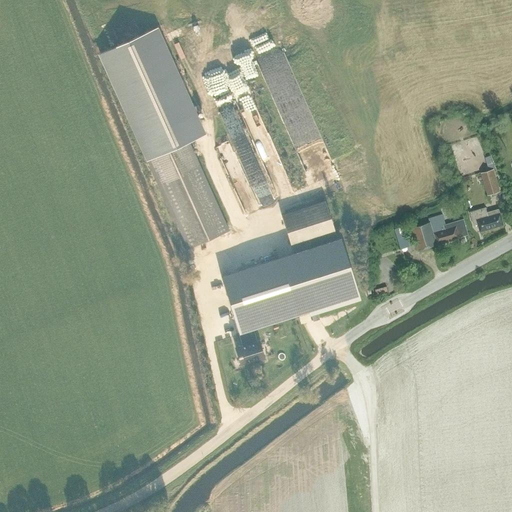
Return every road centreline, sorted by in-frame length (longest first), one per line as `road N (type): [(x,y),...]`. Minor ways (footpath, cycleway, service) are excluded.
road 1 (tertiary): [(107,511),(185,464),(387,310),(511,242)]
road 2 (track): [(376,511),(371,387),(337,345)]
